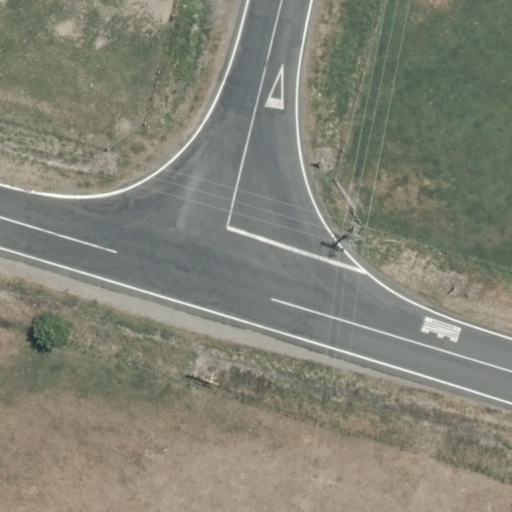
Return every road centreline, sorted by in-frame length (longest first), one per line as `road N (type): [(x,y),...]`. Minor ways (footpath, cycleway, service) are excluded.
road 1 (unclassified): [(511,369),(220,279)]
road 2 (unclassified): [(220,279),(292,0)]
road 3 (unclassified): [(220,279),(0,212)]
